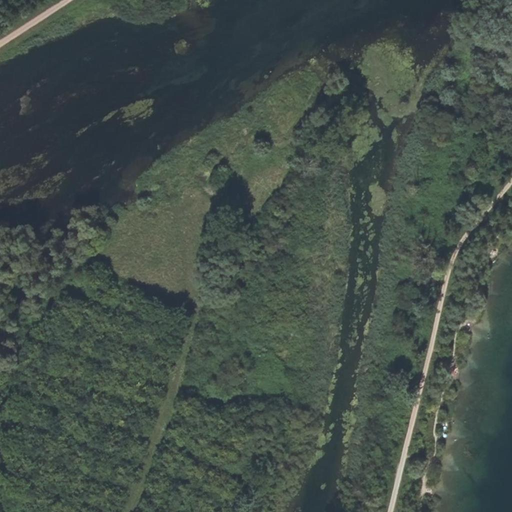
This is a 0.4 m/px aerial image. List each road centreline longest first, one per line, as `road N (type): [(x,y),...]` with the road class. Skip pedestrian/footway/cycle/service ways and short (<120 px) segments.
road 1 (track): [(390,511),(452,256),(511,181)]
road 2 (track): [(191,299),(179,375),(130,511)]
